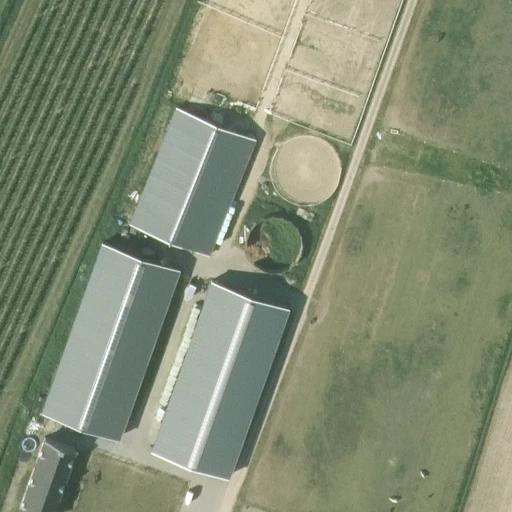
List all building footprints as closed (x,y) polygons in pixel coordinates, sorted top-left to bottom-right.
[(255,140),(176,108),(129,224),(209,256),(255,140)] [(244,227),(262,272),(303,256),(284,211),(244,227)] [(116,438),(176,271),(101,244),(41,412),(116,438)] [(287,307),(211,280),(151,450),(227,477),(287,307)] [(44,438),(19,509),(26,511),(52,511),(75,448),(44,438)]
